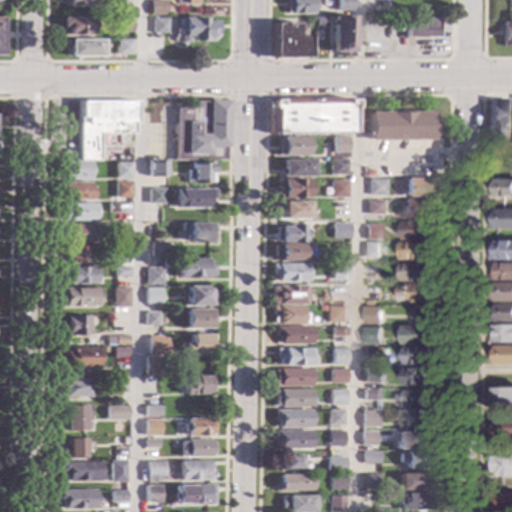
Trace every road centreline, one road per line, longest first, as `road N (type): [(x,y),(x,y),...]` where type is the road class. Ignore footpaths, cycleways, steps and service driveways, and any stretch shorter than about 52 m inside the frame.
road 1 (residential): [(469,0),(460,511)]
road 2 (residential): [(28,0),(23,511)]
road 3 (secondary): [(246,511),(249,0)]
road 4 (tertiary): [(511,78),(248,82)]
road 5 (tertiary): [(248,82),(0,81)]
